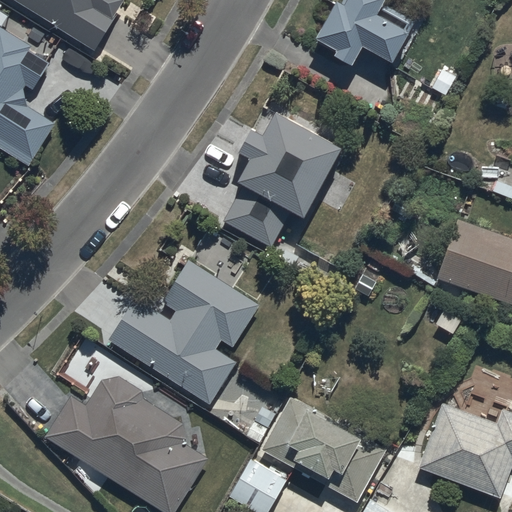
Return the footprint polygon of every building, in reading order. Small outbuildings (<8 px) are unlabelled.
[(8,0),(94,52),(125,5),(117,0),(8,0)] [(412,23),(384,8),(386,3),(381,0),(344,0),(340,7),(337,5),(316,45),(338,57),(335,62),(352,71),(362,53),(393,69),(410,38),(405,35),(412,23)] [(0,148),(28,167),(54,125),(27,108),(23,92),(26,87),(32,91),(48,66),(28,53),(31,49),(0,28),(0,148)] [(242,190),(223,224),(270,251),(289,217),(304,225),(342,155),(275,118),(262,142),(252,136),(239,159),(249,165),(237,187),(242,190)] [(511,241),(459,222),(438,281),(511,307),(511,241)] [(136,301),(108,342),(210,407),(236,365),(217,353),(222,344),(233,350),(259,307),(188,263),(163,304),(176,312),(170,322),(136,301)] [(69,396),(43,439),(157,511),(177,511),(210,462),(185,447),(183,426),(144,401),(141,395),(121,379),(102,382),(86,407),(69,396)] [(289,401),(260,453),(358,504),(386,452),(289,401)] [(443,404),(418,470),(500,501),(511,468),(511,416),(501,412),(496,424),(443,404)] [(251,462),(227,500),(246,511),(270,511),(287,485),(251,462)] [(387,511),(370,502),(363,511),(387,511)]
